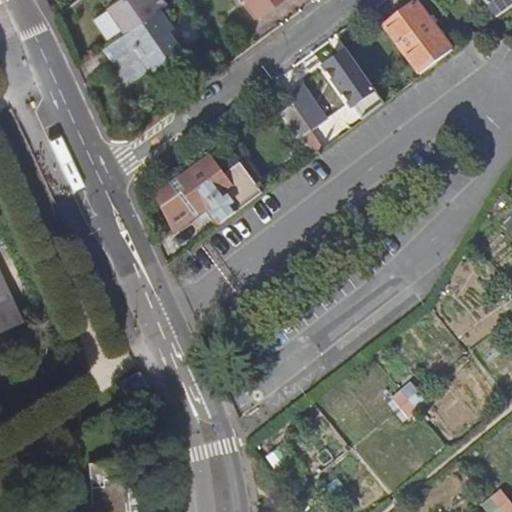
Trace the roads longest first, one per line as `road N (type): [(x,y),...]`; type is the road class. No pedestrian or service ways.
road 1 (residential): [(227,511),(213,415),(104,178)]
road 2 (residential): [(349,0),(104,178)]
road 3 (residential): [(104,178),(20,0)]
